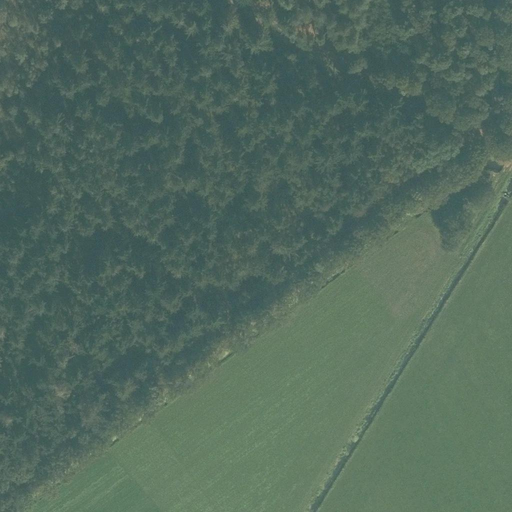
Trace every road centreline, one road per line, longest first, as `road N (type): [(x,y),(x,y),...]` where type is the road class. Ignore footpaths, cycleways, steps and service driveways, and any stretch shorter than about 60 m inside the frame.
road 1 (track): [(474,137),(0,484)]
road 2 (track): [(392,94),(268,30),(228,0)]
road 3 (track): [(485,143),(495,0)]
road 4 (track): [(392,94),(511,159)]
